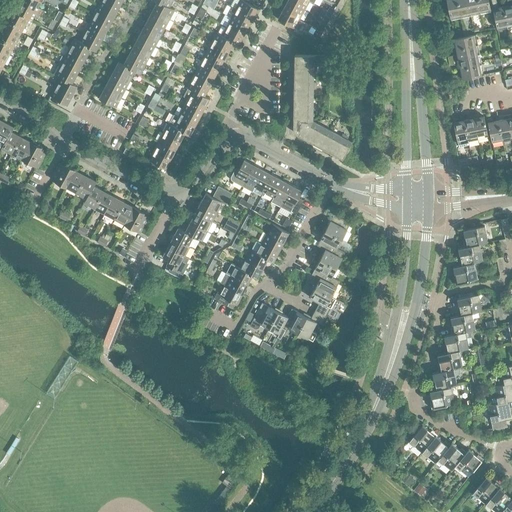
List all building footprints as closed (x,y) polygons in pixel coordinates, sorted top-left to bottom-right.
[(42,2),(38,0),(23,0),(22,3),(42,14),(44,11),(39,8),(42,2)] [(120,5),(110,0),(101,0),(99,5),(116,14),(120,5)] [(242,0),(240,0),(236,9),(253,18),(258,8),(242,0)] [(308,0),(288,0),(288,1),(305,10),(310,1),(308,0)] [(461,17),(457,0),(447,0),(451,20),(461,17)] [(457,0),(461,17),(471,15),(468,0),(457,0)] [(481,13),(478,0),(468,0),(471,15),(481,13)] [(478,0),(481,13),(491,11),(488,0),(478,0)] [(508,28),(504,6),(499,7),(496,0),(491,0),(498,30),(508,28)] [(157,1),(157,2),(153,10),(170,19),(175,10),(170,7),(169,8),(157,1)] [(288,1),(283,10),(300,19),(305,10),(288,1)] [(22,3),(17,12),(29,18),(28,18),(32,20),(35,14),(41,17),(42,14),(22,3)] [(116,14),(99,5),(94,14),(111,23),(116,14)] [(253,18),(236,9),(231,18),(248,27),(253,18)] [(7,18),(2,27),(19,36),(28,18),(29,18),(17,12),(14,10),(9,19),(7,18)] [(170,19),(153,10),(148,19),(165,28),(170,19)] [(300,19),(283,10),(278,19),(295,28),(300,19)] [(111,23),(94,14),(89,23),(106,32),(111,23)] [(248,27),(231,18),(226,27),(243,36),(248,27)] [(148,19),(143,28),(160,37),(165,28),(148,19)] [(89,23),(84,32),(101,41),(106,32),(89,23)] [(0,49),(9,55),(19,36),(2,27),(0,30),(0,49)] [(226,27),(222,35),(222,36),(233,42),(238,45),(243,36),(226,27)] [(160,37),(143,28),(138,37),(155,46),(160,37)] [(40,32),(46,35),(52,38),(53,36),(54,37),(55,36),(42,29),(40,32)] [(84,32),(80,41),(79,41),(91,47),(91,48),(96,51),(101,41),(84,32)] [(222,36),(222,35),(217,32),(212,42),(229,51),(233,42),(222,36)] [(457,49),(478,45),(476,35),(445,41),(446,45),(456,45),(457,49)] [(155,46),(138,37),(133,46),(150,55),(155,46)] [(75,38),(70,47),(86,57),(91,48),(91,47),(79,41),(80,41),(75,38)] [(212,42),(207,51),(224,60),(229,51),(212,42)] [(478,45),(457,49),(457,53),(448,57),(449,61),(480,54),(478,45)] [(150,55),(133,46),(129,55),(145,64),(150,55)] [(70,47),(65,56),(82,66),(86,57),(70,47)] [(0,71),(9,55),(0,49),(0,71)] [(224,60),(207,51),(202,60),(219,69),(224,60)] [(480,54),(449,61),(450,64),(460,64),(461,69),(482,64),(480,54)] [(129,55),(124,64),(135,71),(140,74),(145,64),(129,55)] [(343,158),(352,142),(347,139),(348,137),(343,134),(341,136),(313,121),(313,120),(313,88),(316,88),(316,82),(314,82),(314,72),(316,72),(316,66),(314,66),(314,55),(295,55),(293,132),(343,158)] [(65,56),(60,65),(77,75),(82,66),(65,56)] [(202,60),(197,69),(214,78),(219,69),(202,60)] [(124,64),(119,61),(114,71),(131,80),(135,71),(124,64)] [(482,64),(461,69),(461,73),(452,76),(453,81),(484,74),(482,64)] [(77,75),(60,65),(55,75),(60,78),(60,77),(72,84),(72,83),(77,75)] [(214,78),(197,69),(192,78),(209,87),(214,78)] [(114,71),(109,80),(126,89),(131,80),(114,71)] [(60,77),(60,78),(55,86),(72,95),(77,86),(72,83),(72,84),(60,77)] [(209,87),(192,78),(187,87),(188,88),(188,87),(204,96),(205,95),(209,87)] [(109,80),(104,89),(121,98),(126,89),(109,80)] [(72,95),(55,86),(50,96),(67,105),(72,95)] [(188,87),(188,88),(183,96),(188,99),(205,108),(210,98),(205,95),(204,96),(188,87)] [(121,98),(104,89),(99,98),(116,107),(121,98)] [(155,93),(151,102),(156,105),(158,101),(160,96),(157,94),(155,93)] [(188,99),(183,108),(200,117),(205,108),(188,99)] [(183,108),(178,117),(195,126),(200,117),(183,108)] [(169,122),(168,123),(185,132),(190,135),(195,126),(178,117),(174,114),(169,123),(169,122)] [(473,115),(478,139),(488,137),(484,116),(478,117),(477,114),(473,115)] [(470,118),(464,120),(468,141),(478,139),(473,115),(469,115),(470,118)] [(504,119),(498,120),(503,141),(511,139),(511,136),(508,115),(504,115),(504,119)] [(468,141),(464,120),(458,121),(458,118),(453,119),(459,146),(469,144),(468,141)] [(503,141),(498,120),(492,121),(492,118),(488,119),(493,143),(503,141)] [(14,127),(3,121),(0,127),(0,141),(4,143),(4,144),(11,131),(12,131),(14,127)] [(168,123),(163,132),(180,141),(185,132),(168,123)] [(4,144),(4,143),(2,148),(12,153),(21,136),(12,131),(11,131),(4,144)] [(163,132),(159,141),(176,150),(180,141),(163,132)] [(31,142),(21,136),(12,153),(22,159),(31,142)] [(176,150),(159,141),(154,150),(171,159),(176,150)] [(31,142),(22,159),(38,167),(46,152),(41,149),(42,147),(31,142)] [(171,159),(154,150),(146,165),(156,170),(159,165),(166,168),(171,159)] [(243,186),(254,165),(244,160),(238,170),(235,169),(231,176),(231,177),(231,178),(231,179),(231,180),(232,180),(232,181),(243,186)] [(67,187),(76,170),(66,165),(65,166),(59,164),(51,179),(67,187)] [(264,170),(254,165),(243,186),(252,191),(255,187),(264,170)] [(76,170),(67,187),(77,193),(86,176),(76,170)] [(273,175),(264,170),(255,187),(264,192),(273,175)] [(273,175),(264,192),(274,197),(283,180),(273,175)] [(77,193),(87,198),(94,185),(94,186),(97,181),(86,176),(77,193)] [(283,180),(274,197),(271,201),(281,207),(292,185),(283,180)] [(20,183),(17,188),(17,189),(23,192),(26,186),(20,183)] [(87,198),(84,202),(95,208),(104,191),(94,186),(94,185),(87,198)] [(302,191),(292,185),(281,207),(291,212),(291,211),(297,214),(304,200),(298,197),(302,191)] [(215,191),(229,198),(232,193),(218,186),(215,191)] [(114,196),(104,191),(95,208),(105,213),(114,196)] [(229,198),(215,191),(213,197),(206,193),(201,203),(217,212),(223,202),(226,204),(229,198)] [(124,202),(114,196),(105,213),(115,218),(124,202)] [(124,202),(115,218),(125,224),(134,207),(124,202)] [(201,203),(195,212),(212,222),(217,212),(201,203)] [(134,207),(125,224),(141,232),(149,217),(143,214),(144,213),(134,207)] [(195,212),(190,222),(207,231),(212,222),(195,212)] [(325,230),(342,239),(350,223),(334,214),(325,230)] [(286,218),(282,225),(288,228),(292,221),(286,218)] [(501,220),(503,232),(510,230),(507,219),(501,220)] [(190,222),(185,231),(195,237),(202,241),(207,231),(190,222)] [(272,223),(267,233),(283,242),(289,232),(272,223)] [(465,247),(479,244),(488,242),(485,225),(463,229),(464,235),(465,235),(466,240),(464,240),(465,247)] [(178,227),(173,237),(190,246),(195,237),(185,231),(178,227)] [(342,239),(325,230),(317,245),(321,247),(324,242),(328,244),(326,249),(334,253),(337,248),(342,239)] [(283,242),(267,233),(262,243),(278,252),(283,242)] [(173,237),(168,247),(185,256),(190,246),(173,237)] [(499,240),(501,252),(507,251),(505,239),(499,240)] [(325,249),(320,259),(337,267),(345,252),(337,248),(334,253),(326,249),(328,244),(324,242),(321,247),(325,249)] [(262,243),(257,252),(256,252),(268,258),(268,259),(273,262),(278,252),(262,243)] [(479,244),(465,247),(458,248),(459,254),(460,253),(461,258),(458,258),(459,265),(474,262),(483,260),(479,244)] [(185,256),(168,247),(163,257),(169,260),(166,266),(187,277),(188,275),(184,273),(189,263),(187,263),(189,258),(185,256)] [(256,252),(257,252),(251,249),(246,259),(263,268),(268,259),(268,258),(256,252)] [(216,254),(215,255),(223,259),(226,253),(222,251),(222,250),(216,254)] [(496,258),(499,270),(505,269),(502,256),(496,258)] [(236,265),(236,266),(252,275),(258,278),(263,268),(246,259),(241,268),(236,265)] [(337,267),(320,259),(312,274),(316,276),(319,271),(323,272),(321,277),(329,281),(331,277),(332,277),(337,267)] [(474,262),(459,265),(453,266),(454,272),(455,272),(456,277),(453,277),(455,284),(478,280),(474,262)] [(236,266),(231,263),(226,273),(247,284),(252,275),(236,266)] [(320,278),(315,288),(331,296),(340,281),(332,277),(331,277),(329,281),(321,277),(323,272),(319,271),(316,276),(320,278)] [(247,284),(226,273),(221,282),(225,285),(242,294),(247,284)] [(242,294),(225,285),(220,295),(217,293),(214,298),(227,306),(230,300),(237,304),(242,294)] [(331,296),(315,288),(310,297),(319,302),(315,310),(326,316),(331,307),(336,299),(331,296)] [(458,316),(472,313),(481,311),(478,294),(457,298),(458,305),(459,309),(457,310),(458,316)] [(269,328),(278,311),(262,303),(250,325),(256,329),(258,328),(261,323),(269,328)] [(292,308),(289,313),(295,315),(293,319),(288,317),(284,325),(289,328),(298,333),(307,316),(292,308)] [(311,318),(307,316),(298,333),(313,341),(317,333),(312,330),(316,322),(322,325),(326,316),(315,310),(311,318)] [(287,316),(278,311),(269,328),(284,336),(289,328),(284,325),(288,317),(293,319),(295,315),(289,313),(287,316)] [(472,313),(458,316),(450,317),(452,323),(453,328),(451,328),(452,334),(470,330),(475,329),(472,313)] [(470,330),(452,334),(444,336),(445,342),(446,346),(444,347),(445,353),(463,349),(469,348),(467,337),(471,336),(470,330)] [(484,346),(477,347),(479,356),(486,355),(484,346)] [(276,348),(274,353),(279,356),(285,359),(287,354),(276,348)] [(463,349),(445,353),(437,354),(438,360),(439,360),(440,365),(437,366),(438,372),(453,369),(462,367),(460,356),(465,355),(463,349)] [(511,382),(511,365),(500,368),(502,378),(497,379),(499,385),(511,382)] [(453,369),(438,372),(432,373),(433,379),(434,379),(435,383),(432,384),(433,390),(450,386),(451,387),(456,385),(453,369)] [(511,382),(499,385),(494,386),(496,399),(491,400),(492,404),(511,400),(511,382)] [(450,386),(433,390),(429,391),(430,397),(431,397),(432,402),(430,402),(431,409),(432,409),(432,411),(437,410),(436,408),(454,404),(451,387),(450,386)] [(511,400),(492,404),(492,405),(487,406),(492,430),(507,427),(505,419),(511,417),(511,412),(510,412),(509,407),(511,407),(511,400)] [(422,452),(436,435),(437,434),(431,430),(430,431),(423,425),(409,441),(422,452)] [(443,442),(436,435),(422,452),(435,463),(438,460),(450,445),(444,440),(443,442)] [(16,437),(6,453),(9,455),(19,439),(16,437)] [(450,445),(438,460),(451,471),(455,466),(466,452),(461,448),(460,449),(452,443),(450,445)] [(466,452),(455,466),(468,477),(484,458),(478,453),(476,455),(469,449),(466,452)] [(413,477),(408,472),(402,479),(410,485),(414,480),(412,478),(413,477)] [(228,474),(222,482),(231,489),(237,481),(228,474)] [(485,503),(499,487),(501,485),(495,481),(494,483),(490,480),(491,479),(486,475),(472,492),(485,503)] [(420,484),(416,488),(421,492),(425,488),(420,484)] [(205,511),(213,511),(231,490),(226,486),(205,511)] [(499,487),(485,503),(495,511),(500,511),(502,510),(511,497),(511,494),(508,492),(507,494),(503,491),(504,490),(499,487)] [(511,511),(511,497),(502,510),(504,511),(511,511)]
